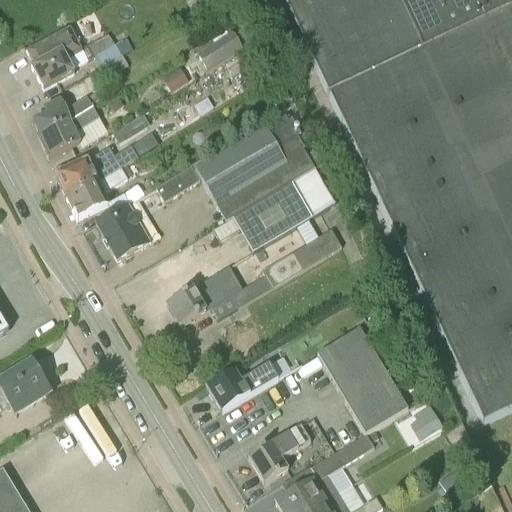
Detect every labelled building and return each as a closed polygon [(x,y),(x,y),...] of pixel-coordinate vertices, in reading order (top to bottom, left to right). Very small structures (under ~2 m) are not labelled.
[(511,0),(281,0),(483,428),(511,414),(511,0)] [(43,93),(75,76),(73,73),(88,65),(70,31),(26,54),(34,69),(31,71),(43,93)] [(243,54),(232,36),(197,58),(208,77),(243,54)] [(115,49),(120,59),(122,58),(132,53),(126,42),(114,48),(115,49)] [(115,49),(94,60),(95,61),(100,70),(120,59),(115,49)] [(122,58),(120,59),(100,70),(106,80),(128,68),(122,58)] [(234,80),(245,73),(239,62),(227,69),(234,80)] [(171,97),(188,86),(180,72),(162,83),(171,97)] [(255,88),(245,73),(234,80),(243,95),(255,88)] [(124,109),(116,97),(106,103),(114,115),(124,109)] [(288,116),(279,100),(266,107),(276,123),(288,116)] [(32,126),(39,141),(70,127),(93,112),(86,101),(66,114),(61,105),(43,113),(46,120),(32,126)] [(48,163),(67,155),(80,149),(82,151),(108,136),(93,112),(70,127),(39,141),(48,163)] [(145,132),(138,121),(112,137),(118,148),(145,132)] [(195,174),(225,227),(290,188),(315,174),(303,154),(305,153),(296,138),(299,136),(292,123),(288,125),(285,121),(266,132),(265,131),(211,163),(212,164),(195,174)] [(223,127),(202,134),(207,149),(228,141),(223,127)] [(87,166),(56,180),(66,203),(96,188),(138,161),(131,150),(114,160),(108,152),(87,166)] [(200,185),(191,172),(156,193),(164,207),(200,185)] [(66,203),(76,225),(110,208),(104,197),(101,192),(103,191),(106,196),(127,183),(121,173),(96,188),(66,203)] [(290,188),(212,234),(219,247),(239,235),(252,258),(311,223),(290,188)] [(95,229),(117,267),(148,249),(126,211),(95,229)] [(179,331),(211,312),(218,324),(341,252),(331,234),(262,275),(265,280),(227,302),(215,280),(166,309),(179,331)] [(361,317),(353,322),(358,332),(367,327),(361,317)] [(364,440),(382,430),(408,415),(360,334),(317,359),(364,440)] [(0,384),(0,398),(11,416),(47,394),(30,367),(0,384)] [(241,384),(235,374),(205,392),(220,417),(277,384),(268,369),(241,384)] [(411,414),(417,424),(433,415),(427,405),(411,414)] [(427,440),(443,431),(433,415),(417,424),(427,440)] [(248,461),(264,489),(287,476),(281,464),(310,447),(300,430),(248,461)] [(275,507),(278,511),(313,511),(336,498),(338,497),(328,480),(374,452),(367,439),(311,472),(317,482),(275,507)] [(480,469),(471,474),(476,483),(485,479),(480,469)] [(459,473),(438,485),(449,503),(469,491),(459,473)] [(0,511),(25,511),(3,474),(0,476),(0,511)] [(344,511),(336,498),(313,511),(381,511),(382,511),(376,501),(358,511),(344,511)]
